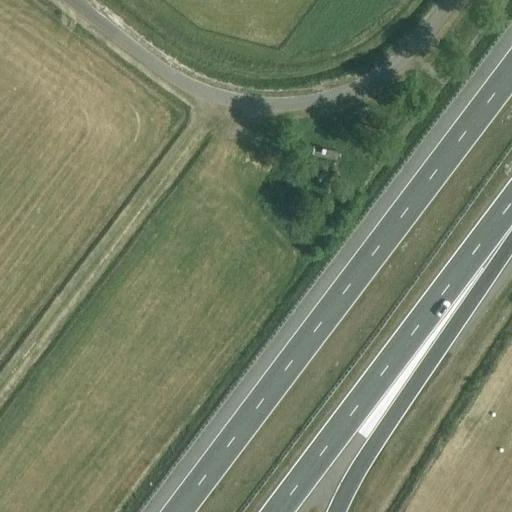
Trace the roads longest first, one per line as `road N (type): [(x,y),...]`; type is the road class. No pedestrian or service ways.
road 1 (motorway): [(511,63),(174,511)]
road 2 (unclassified): [(73,0),(173,78),(238,99),(292,103),(366,82),(416,45),(450,0)]
road 3 (motorway): [(274,511),(509,204)]
road 4 (motorway): [(335,511),(509,204)]
